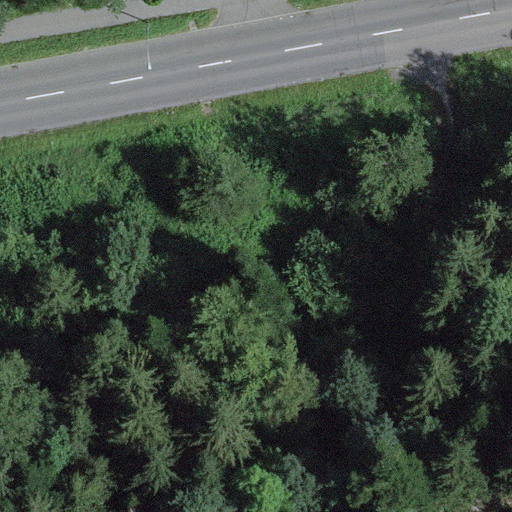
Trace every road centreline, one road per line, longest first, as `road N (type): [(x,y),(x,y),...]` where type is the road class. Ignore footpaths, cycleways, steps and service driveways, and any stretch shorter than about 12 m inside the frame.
road 1 (track): [(509,511),(424,415),(499,10)]
road 2 (primary): [(511,8),(0,103)]
